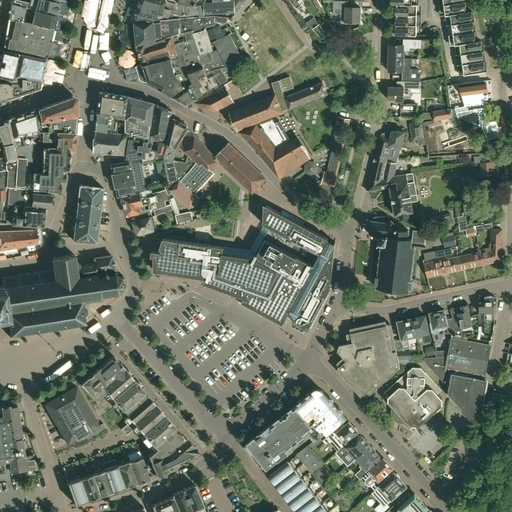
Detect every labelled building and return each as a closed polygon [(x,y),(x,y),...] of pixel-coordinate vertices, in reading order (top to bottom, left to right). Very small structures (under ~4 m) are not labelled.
[(56,15),(59,2),(48,0),(13,0),(13,1),(20,3),(19,5),(56,15)] [(196,15),(199,14),(198,6),(191,6),(176,3),(163,0),(140,0),(133,22),(135,22),(179,19),(179,16),(196,15)] [(204,15),(234,13),(241,4),(244,0),(236,0),(237,1),(219,3),(219,2),(215,2),(216,3),(203,4),(204,15)] [(298,1),(299,0),(290,0),(296,9),(301,6),(298,1)] [(53,28),(56,15),(19,5),(20,3),(13,1),(12,1),(8,19),(24,21),(53,28)] [(345,1),(333,1),(333,15),(345,15),(345,22),(360,23),(360,8),(345,7),(345,1)] [(466,12),(465,2),(444,5),(445,16),(446,16),(450,15),(466,12)] [(417,15),(417,4),(412,4),(396,4),(395,14),(417,15)] [(473,22),(473,21),(471,11),(467,12),(466,12),(450,15),(451,25),(473,22)] [(417,24),(417,20),(417,15),(395,14),(395,24),(417,24)] [(215,25),(214,16),(193,17),(134,23),(137,45),(155,39),(155,41),(171,36),(185,32),(192,30),(193,34),(206,30),(206,28),(209,27),(208,23),(211,23),(211,26),(215,25)] [(229,18),(215,16),(214,22),(222,24),(225,23),(228,19),(229,18)] [(51,39),(53,28),(24,21),(8,19),(5,37),(23,41),(24,34),(51,39)] [(453,35),(474,32),(473,22),(451,25),(453,35)] [(335,23),(329,26),(333,34),(340,32),(335,23)] [(320,39),(327,36),(319,24),(313,27),(317,32),(315,33),(320,39)] [(416,36),(417,24),(395,24),(395,35),(416,36)] [(199,54),(193,34),(192,30),(185,32),(171,36),(155,41),(151,42),(137,46),(142,63),(163,57),(163,56),(175,52),(176,56),(183,54),(184,58),(199,54)] [(193,34),(199,54),(210,51),(212,50),(206,30),(193,34)] [(476,42),(474,32),(453,35),(454,45),(455,45),(459,44),(476,42)] [(23,41),(5,37),(3,47),(47,56),(51,39),(24,34),(23,41)] [(218,52),(226,66),(242,59),(238,51),(237,49),(229,34),(213,42),(218,52)] [(421,40),(405,39),(405,46),(410,46),(410,48),(421,49),(421,40)] [(461,54),(482,51),(481,41),(476,41),(476,42),(459,44),(461,54)] [(403,59),(403,45),(389,45),(389,58),(403,59)] [(41,81),(46,59),(20,53),(20,54),(3,49),(0,63),(0,82),(21,83),(21,78),(41,81)] [(205,72),(211,70),(226,66),(218,52),(211,54),(210,51),(199,54),(184,58),(183,54),(176,56),(177,58),(142,65),(136,66),(140,79),(141,80),(143,81),(145,82),(147,82),(148,82),(151,84),(172,96),(185,88),(200,79),(206,75),(205,72)] [(462,64),(484,61),(482,51),(461,54),(462,64)] [(422,75),(422,72),(419,72),(419,69),(410,69),(411,59),(403,59),(389,58),(389,72),(403,72),(402,81),(411,81),(423,81),(423,75),(422,75)] [(242,59),(226,66),(211,70),(215,76),(213,77),(205,81),(206,83),(203,85),(200,79),(185,88),(172,96),(187,104),(193,101),(193,99),(221,85),(233,80),(228,71),(245,64),(242,59)] [(464,75),(485,72),(484,61),(462,64),(464,75)] [(215,76),(211,70),(205,72),(206,75),(200,79),(203,85),(206,83),(205,81),(213,77),(215,76)] [(289,109),(327,94),(325,88),(323,82),(284,98),(282,92),(294,88),(290,77),(272,83),(271,83),(274,91),(274,92),(275,95),(230,112),(229,112),(233,122),(234,126),(236,131),(239,130),(282,113),(281,113),(289,110),(289,109)] [(0,101),(39,88),(41,81),(21,78),(21,83),(0,82),(0,101)] [(236,84),(233,80),(226,83),(229,88),(235,84),(236,84)] [(411,81),(402,81),(397,81),(397,87),(388,87),(388,100),(396,100),(395,102),(403,102),(403,97),(411,97),(411,81)] [(453,108),(450,108),(452,117),(457,117),(463,115),(468,129),(467,130),(468,131),(481,126),(486,140),(486,141),(498,137),(497,120),(496,120),(485,124),(479,104),(482,104),(478,93),(487,92),(486,84),(458,87),(461,95),(465,106),(453,108)] [(233,101),(229,94),(225,85),(194,102),(202,108),(216,111),(233,101)] [(125,118),(129,97),(101,92),(98,114),(117,117),(125,118)] [(73,96),(38,110),(41,126),(47,125),(48,131),(73,132),(74,133),(76,116),(76,98),(73,96)] [(154,103),(129,97),(125,118),(126,132),(137,135),(137,140),(149,141),(149,137),(154,103)] [(151,136),(166,140),(170,118),(171,112),(172,112),(172,111),(155,104),(151,136)] [(434,121),(452,117),(450,108),(433,112),(434,121)] [(18,163),(6,165),(6,170),(6,171),(6,182),(6,187),(8,187),(25,189),(26,189),(26,184),(27,170),(41,170),(42,147),(42,132),(40,131),(37,110),(9,119),(10,120),(8,121),(18,163)] [(116,121),(117,117),(98,114),(96,130),(116,133),(117,121),(116,121)] [(350,119),(338,117),(334,135),(335,136),(327,172),(324,172),(324,175),(317,172),(318,167),(314,162),(310,162),(305,165),(305,170),(309,174),(314,175),(322,179),(322,182),(334,185),(350,119)] [(194,160),(189,155),(186,163),(173,160),(178,148),(177,147),(187,129),(188,128),(187,126),(174,119),(166,148),(166,144),(159,143),(158,151),(157,154),(164,155),(165,157),(164,157),(164,159),(169,182),(182,178),(187,174),(194,160)] [(8,120),(0,122),(0,141),(2,146),(5,161),(6,165),(18,163),(8,121),(8,120)] [(297,137),(275,150),(265,136),(267,134),(275,128),(269,120),(259,128),(256,125),(240,132),(256,149),(280,178),(311,158),(297,137)] [(424,128),(423,124),(422,121),(409,124),(412,141),(426,139),(424,128)] [(395,157),(397,147),(401,148),(404,132),(398,130),(382,133),(380,140),(379,141),(376,154),(394,157),(395,157)] [(27,170),(26,184),(30,185),(29,189),(54,191),(57,191),(58,179),(61,180),(62,169),(66,169),(66,168),(68,149),(71,149),(72,150),(72,140),(73,132),(48,131),(42,131),(42,132),(42,147),(41,170),(27,170)] [(106,154),(124,155),(126,136),(96,131),(93,152),(106,153),(106,154)] [(257,187),(258,188),(261,185),(260,184),(265,179),(228,143),(215,156),(192,132),(186,139),(181,146),(185,149),(184,151),(189,155),(194,160),(187,174),(182,178),(169,182),(169,183),(164,185),(168,195),(173,193),(190,209),(200,199),(195,194),(214,173),(211,169),(219,161),(253,192),(257,187)] [(150,158),(128,156),(129,162),(112,165),(114,174),(113,174),(114,179),(116,188),(117,188),(118,197),(137,193),(147,190),(141,164),(164,159),(164,157),(165,157),(164,155),(157,154),(158,151),(152,150),(150,158)] [(393,176),(397,158),(395,157),(394,157),(376,154),(366,191),(390,187),(390,186),(397,185),(395,176),(393,176)] [(482,188),(495,187),(492,154),(480,155),(482,188)] [(157,162),(143,166),(149,183),(162,179),(157,162)] [(417,201),(413,173),(395,176),(397,185),(390,186),(390,187),(395,215),(399,215),(400,221),(401,221),(401,220),(414,218),(411,202),(417,201)] [(95,242),(97,231),(100,205),(101,204),(100,204),(102,189),(103,189),(103,187),(101,187),(81,185),(81,184),(79,184),(79,186),(77,202),(78,202),(73,241),(95,242)] [(8,187),(7,204),(13,205),(44,208),(50,208),(51,195),(25,193),(25,192),(25,189),(8,187)] [(151,212),(154,211),(155,210),(171,205),(166,190),(159,193),(158,192),(152,194),(151,189),(140,193),(122,197),(125,209),(127,214),(130,215),(141,212),(145,211),(144,206),(149,204),(151,212)] [(496,220),(492,200),(470,203),(471,211),(478,210),(480,223),(496,220)] [(6,216),(5,223),(11,224),(43,226),(44,208),(13,205),(13,216),(6,216)] [(171,205),(155,210),(154,211),(155,216),(173,210),(171,205)] [(335,243),(303,226),(305,222),(283,210),(281,213),(266,206),(264,207),(263,207),(263,224),(263,225),(250,249),(224,246),(223,247),(163,238),(159,249),(161,249),(161,252),(152,251),(151,256),(154,257),(154,271),(204,279),(204,284),(243,298),(241,302),(283,324),(288,314),(295,317),(292,322),(308,330),(330,289),(335,243)] [(191,212),(184,213),(186,222),(193,220),(191,214),(191,212)] [(177,224),(186,222),(184,213),(176,215),(177,224)] [(136,233),(139,235),(157,230),(153,216),(136,221),(137,225),(134,226),(136,233)] [(413,253),(414,247),(415,247),(415,246),(414,246),(411,245),(412,239),(407,238),(408,230),(395,229),(396,224),(393,224),(393,223),(392,221),(390,221),(388,222),(388,223),(370,221),(369,234),(379,235),(378,243),(381,243),(381,249),(379,249),(379,250),(380,250),(380,256),(379,256),(378,257),(380,257),(379,263),(378,263),(378,264),(379,264),(378,270),(377,270),(377,271),(378,271),(377,277),(375,277),(374,285),(377,285),(376,288),(409,292),(409,289),(411,289),(412,281),(410,281),(411,275),(412,275),(412,274),(411,274),(411,268),(413,268),(413,267),(412,267),(412,261),(413,261),(414,260),(412,260),(413,254),(414,254),(414,253),(413,253)] [(488,230),(488,228),(492,227),(491,224),(475,227),(476,233),(485,232),(484,229),(488,230)] [(501,261),(502,230),(492,229),(491,229),(491,241),(495,241),(495,249),(480,252),(483,265),(501,261)] [(0,250),(38,243),(37,231),(0,231),(0,250)] [(426,244),(427,232),(413,231),(411,243),(426,244)] [(456,245),(454,235),(442,237),(445,248),(456,245)] [(456,254),(455,247),(446,249),(448,256),(456,254)] [(464,269),(483,265),(480,252),(461,256),(464,269)] [(72,255),(72,254),(70,254),(70,255),(56,257),(53,257),(53,258),(51,258),(52,260),(51,260),(51,262),(52,262),(53,270),(38,272),(25,274),(20,275),(20,274),(18,274),(19,275),(2,278),(3,286),(0,286),(0,315),(7,314),(10,333),(8,336),(10,337),(12,334),(28,331),(28,335),(30,335),(29,331),(45,329),(46,332),(47,332),(47,328),(61,326),(61,330),(63,329),(63,327),(66,326),(66,325),(81,323),(81,324),(83,323),(84,323),(84,321),(85,321),(84,319),(83,317),(86,315),(86,312),(86,309),(84,307),(83,306),(89,305),(88,300),(96,299),(97,299),(99,299),(99,298),(101,298),(100,296),(109,294),(110,297),(111,297),(111,294),(116,293),(118,295),(119,294),(118,292),(122,287),(125,287),(125,286),(122,285),(121,278),(123,277),(123,275),(120,277),(115,274),(115,271),(115,270),(112,257),(111,255),(93,258),(94,263),(85,265),(85,263),(84,263),(84,265),(80,267),(79,264),(78,262),(75,261),(75,259),(75,257),(74,254),(72,255)] [(464,269),(461,256),(443,260),(445,273),(464,269)] [(445,273),(443,260),(431,263),(430,258),(423,260),(427,277),(445,273)] [(484,313),(484,322),(484,334),(492,336),(494,322),(494,309),(496,309),(497,298),(491,295),(484,297),(484,298),(484,301),(479,301),(479,302),(479,313),(484,313)] [(451,311),(452,318),(454,329),(455,330),(472,326),(467,305),(460,306),(461,309),(451,311)] [(442,349),(438,331),(446,329),(447,333),(452,334),(454,329),(452,318),(446,319),(444,310),(430,313),(432,323),(430,323),(438,357),(443,357),(441,349),(442,349)] [(431,341),(425,316),(418,317),(417,316),(413,317),(412,319),(411,319),(415,337),(423,335),(425,343),(431,341)] [(415,337),(411,319),(410,319),(409,318),(405,319),(404,320),(397,322),(403,349),(410,348),(408,338),(415,337)] [(409,350),(396,351),(391,324),(389,325),(386,323),(385,321),(350,329),(350,331),(348,334),(346,334),(348,343),(339,345),(337,350),(343,357),(337,363),(338,365),(338,368),(336,369),(361,397),(362,395),(366,395),(367,397),(400,367),(398,359),(410,359),(409,350)] [(480,412),(486,382),(486,381),(483,381),(490,346),(460,340),(460,336),(452,334),(447,357),(443,357),(438,357),(424,358),(423,361),(453,394),(453,397),(459,404),(458,407),(466,409),(464,416),(475,418),(476,411),(479,412),(480,412)] [(511,343),(505,342),(503,352),(511,353),(511,343)] [(435,355),(433,347),(425,349),(427,356),(435,355)] [(511,353),(503,352),(502,362),(511,363),(511,353)] [(185,438),(147,395),(144,392),(145,392),(113,355),(80,384),(92,396),(92,395),(95,399),(105,391),(116,404),(130,421),(121,429),(126,434),(135,427),(155,450),(148,456),(157,474),(157,475),(167,470),(167,468),(183,461),(193,453),(195,454),(195,447),(193,447),(185,438)] [(413,367),(394,383),(384,392),(388,397),(387,402),(393,408),(392,408),(393,408),(392,413),(400,422),(405,422),(410,428),(412,426),(415,426),(416,428),(433,413),(442,405),(442,400),(437,393),(441,390),(421,367),(413,367)] [(45,405),(67,444),(81,436),(83,439),(86,437),(87,438),(105,428),(102,423),(98,425),(76,386),(45,405)] [(330,398),(328,398),(321,389),(320,389),(318,388),(317,388),(316,388),(315,389),(314,389),(310,392),(309,392),(308,392),(307,393),(306,394),(305,395),(305,397),(301,400),(300,400),(299,400),(298,400),(297,401),(297,402),(296,403),(296,404),(295,405),(295,406),(312,426),(319,435),(323,439),(326,437),(333,430),(346,418),(342,413),(342,412),(342,411),(341,409),(340,409),(339,408),(337,408),(333,403),(333,402),(332,400),(332,399),(331,398),(330,398)] [(0,463),(3,463),(3,462),(9,461),(10,472),(35,469),(33,455),(24,456),(18,414),(17,406),(1,408),(2,417),(0,417),(0,463)] [(311,427),(312,426),(295,406),(282,415),(283,415),(282,416),(282,415),(271,424),(270,424),(257,435),(255,437),(254,437),(246,443),(244,445),(260,467),(261,466),(262,465),(266,470),(278,461),(274,456),(280,451),(283,455),(297,445),(294,441),(299,436),(302,440),(309,435),(306,431),(311,427)] [(353,427),(349,422),(336,433),(333,430),(326,437),(338,451),(342,447),(358,432),(357,431),(357,430),(355,427),(353,427)] [(323,439),(319,435),(316,437),(318,439),(314,442),(313,441),(296,455),(312,474),(324,464),(312,450),(324,440),(323,439)] [(369,445),(369,443),(367,441),(365,441),(360,435),(344,449),(342,447),(338,451),(336,452),(341,458),(347,452),(349,454),(350,453),(356,459),(370,446),(369,445)] [(381,458),(375,452),(375,450),(373,447),(371,447),(370,446),(356,459),(362,465),(360,467),(362,469),(356,474),(360,479),(363,477),(366,474),(365,472),(381,458)] [(149,478),(146,470),(148,469),(146,465),(144,465),(141,457),(129,461),(136,483),(149,478)] [(370,471),(366,474),(363,477),(366,480),(365,481),(366,483),(366,484),(368,486),(369,486),(371,486),(373,489),(375,488),(376,489),(380,486),(379,486),(394,473),(391,470),(392,469),(383,459),(382,459),(370,471)] [(136,483),(129,461),(116,465),(124,487),(136,483)] [(276,485),(295,470),(294,469),(296,467),(291,461),(289,463),(288,461),(269,476),(276,485)] [(124,487),(116,465),(104,470),(112,491),(124,487)] [(112,491),(104,470),(92,474),(99,496),(112,491)] [(282,493),(301,478),(300,477),(302,476),(297,470),(296,471),(295,470),(276,485),(282,493)] [(394,473),(379,486),(380,486),(376,489),(372,493),(381,503),(375,509),(377,511),(383,511),(390,507),(387,503),(406,486),(400,479),(400,477),(397,474),(395,474),(394,473)] [(99,496),(92,474),(80,478),(87,500),(99,496)] [(87,500),(80,478),(67,482),(74,504),(87,500)] [(289,502),(308,487),(307,486),(309,484),(304,478),(302,480),(301,478),(282,493),(289,502)] [(194,484),(183,489),(192,511),(203,506),(194,484)] [(295,510),(314,495),(313,494),(315,493),(310,487),(309,488),(308,487),(289,502),(295,510)] [(183,489),(171,494),(172,496),(173,496),(179,511),(189,511),(192,511),(183,489)] [(428,511),(428,510),(415,493),(398,509),(401,511),(428,511)] [(296,511),(310,511),(321,504),(320,503),(322,501),(317,495),(315,497),(314,495),(295,510),(296,511)] [(172,496),(162,501),(166,511),(179,511),(173,496),(172,496)] [(166,511),(162,501),(151,505),(153,511),(166,511)]
